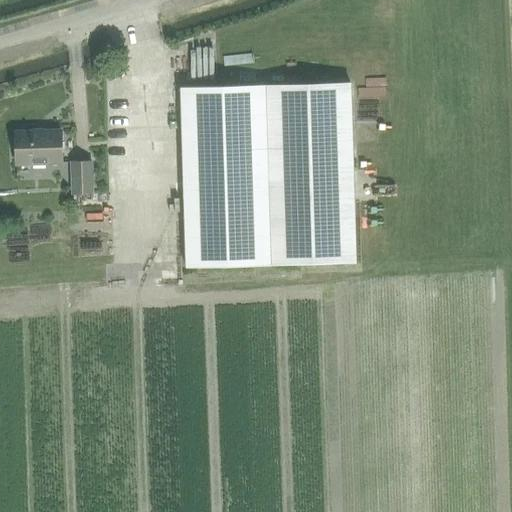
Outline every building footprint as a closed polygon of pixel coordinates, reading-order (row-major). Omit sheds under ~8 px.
[(410,32),(400,34),(407,62),(440,54),(435,30),(411,36),(410,32)] [(419,100),(446,101),(447,69),(418,68),(417,77),(391,76),(390,121),(418,122),(419,100)] [(350,81),(217,85),(180,87),(186,267),(356,264),(350,81)] [(426,141),(453,140),(452,118),(426,119),(426,141)] [(415,148),(412,127),(396,129),(397,136),(394,136),(396,150),(415,148)] [(36,165),(62,164),(61,129),(38,130),(15,131),(16,165),(36,165)] [(72,194),(93,193),(93,192),(93,161),(83,161),(72,161),(72,194)] [(81,242),(80,224),(67,225),(68,242),(81,242)]
